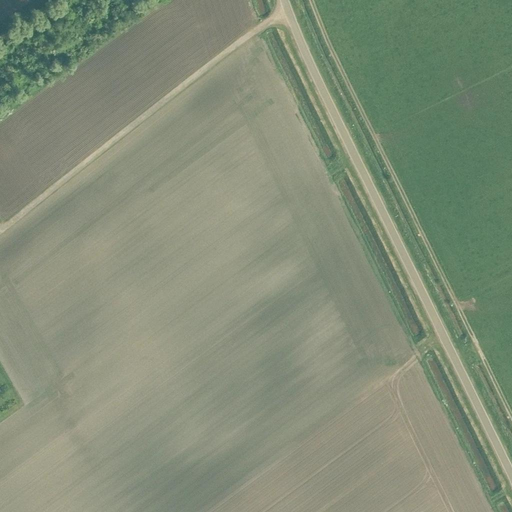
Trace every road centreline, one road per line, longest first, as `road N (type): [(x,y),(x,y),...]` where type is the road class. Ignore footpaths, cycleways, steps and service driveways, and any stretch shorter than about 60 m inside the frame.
road 1 (unclassified): [(511,473),(285,0)]
road 2 (unknown): [(289,9),(0,227)]
